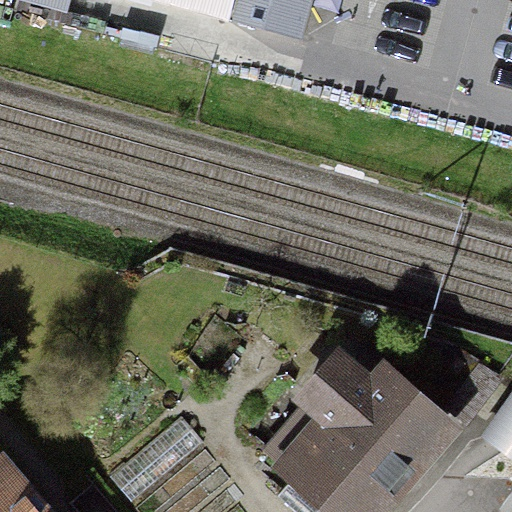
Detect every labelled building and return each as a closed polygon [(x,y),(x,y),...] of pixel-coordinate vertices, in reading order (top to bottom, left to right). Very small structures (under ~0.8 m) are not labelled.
[(174,0),(225,14),(228,0),(174,0)] [(479,360),(425,329),(400,365),(444,407),(479,360)] [(311,511),(388,511),(459,432),(374,358),(359,375),(333,352),(281,411),(301,429),(264,471),(311,511)] [(511,398),(487,434),(511,452),(511,398)] [(182,414),(108,472),(129,499),(203,442),(182,414)] [(49,511),(0,453),(0,511),(49,511)]
